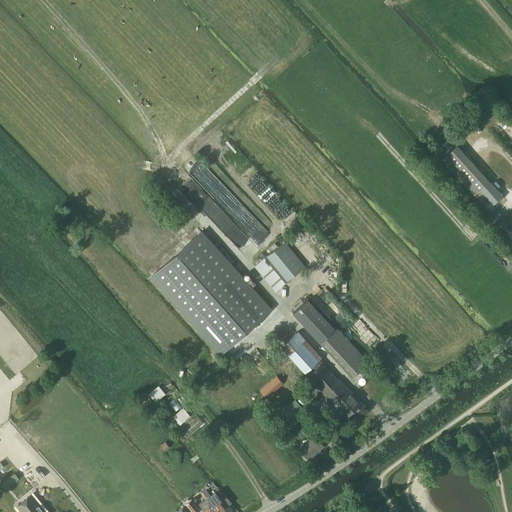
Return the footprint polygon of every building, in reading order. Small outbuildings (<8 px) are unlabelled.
[(443,159),(475,195),(481,189),(494,204),(504,196),(458,145),(443,159)] [(503,217),(499,221),(503,225),(507,221),(503,217)] [(174,255),(151,276),(168,295),(196,325),(208,338),(213,344),(221,353),(270,309),(201,232),(183,248),(178,252),(174,255)] [(281,244),(268,255),(289,279),(302,269),(281,244)] [(289,279),(268,255),(255,266),(275,291),(289,279)] [(335,330),(308,300),(293,313),(352,378),(368,363),(337,328),(335,330)] [(324,398),(315,405),(320,410),(324,407),(331,414),(338,408),(345,416),(361,402),(338,378),(296,332),(281,346),(305,371),(304,371),(323,392),(321,394),(324,398)] [(261,391),(267,398),(284,383),(278,376),(261,391)] [(150,393),(156,401),(165,393),(164,392),(173,386),(170,382),(165,386),(165,385),(164,386),(164,385),(161,387),(159,386),(150,393)] [(281,413),(289,421),(304,408),(296,399),(281,413)] [(174,417),(181,424),(190,416),(183,408),(174,417)] [(298,447),(309,459),(323,446),(312,434),(298,447)] [(161,445),(165,451),(170,448),(165,442),(161,445)] [(206,489),(202,491),(207,498),(212,505),(217,511),(227,511),(223,506),(225,505),(221,499),(221,500),(215,492),(210,496),(206,489)] [(207,498),(202,491),(203,492),(201,493),(205,499),(199,504),(204,511),(217,511),(212,505),(207,498)] [(17,505),(22,511),(46,511),(31,493),(17,505)] [(185,504),(191,511),(196,511),(200,510),(190,499),(185,504)]
